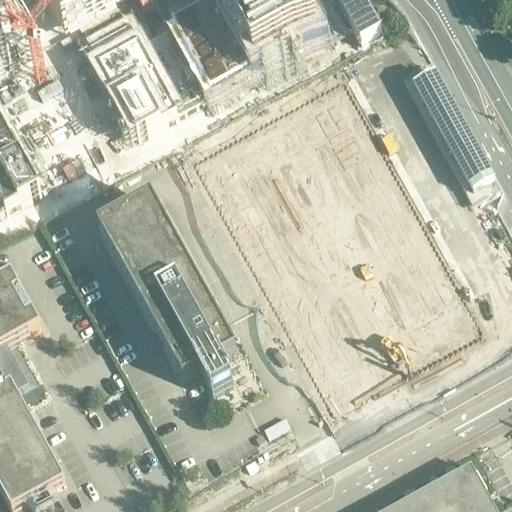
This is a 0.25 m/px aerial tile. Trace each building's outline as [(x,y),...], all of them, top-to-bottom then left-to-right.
[(291,0),(0,0),(0,224),(320,52),(291,0)] [(342,92),(201,170),(337,416),(478,338),(342,92)] [(238,360),(153,205),(99,234),(184,389),(201,380),(214,402),(234,391),(221,369),(238,360)] [(25,511),(67,489),(14,394),(20,390),(12,377),(19,373),(14,364),(7,368),(1,356),(42,333),(34,318),(27,322),(15,299),(21,296),(13,280),(0,286),(0,494),(9,511),(25,511)] [(489,358),(483,349),(473,355),(478,364),(489,358)] [(493,511),(473,474),(472,474),(471,473),(401,511),(493,511)]
